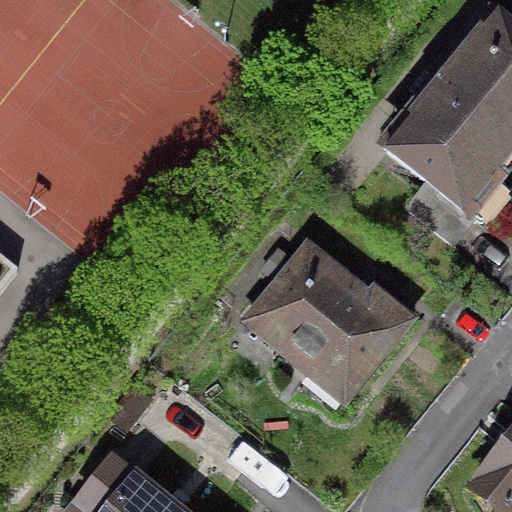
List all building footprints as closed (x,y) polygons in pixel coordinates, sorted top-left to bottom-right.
[(511,44),(481,20),(368,160),(463,235),(511,174),(511,44)] [(365,295),(308,248),(248,321),(342,399),(369,367),(409,319),(371,288),(365,295)] [(0,294),(18,273),(0,258),(0,294)] [(511,511),(511,450),(506,458),(476,495),(498,511),(511,511)] [(171,511),(170,511),(111,463),(78,505),(86,511),(171,511)]
